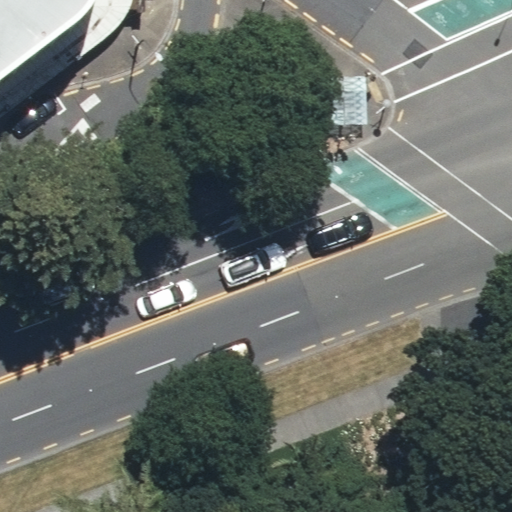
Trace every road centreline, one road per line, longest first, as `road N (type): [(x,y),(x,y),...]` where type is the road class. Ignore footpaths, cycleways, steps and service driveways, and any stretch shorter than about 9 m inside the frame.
road 1 (secondary): [(0,375),(266,276),(511,205)]
road 2 (unclassified): [(0,200),(172,70),(192,41),(201,0)]
road 3 (unclassified): [(511,98),(394,0)]
